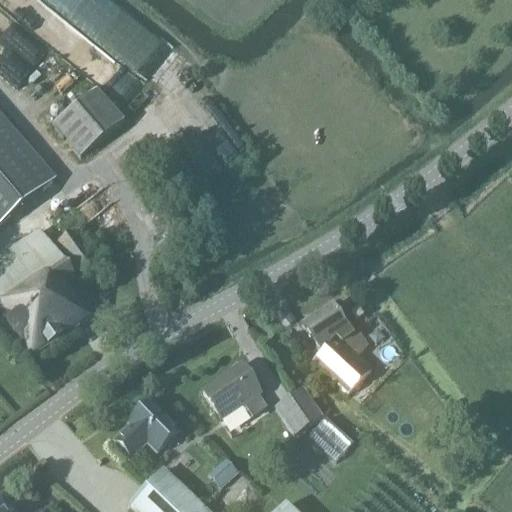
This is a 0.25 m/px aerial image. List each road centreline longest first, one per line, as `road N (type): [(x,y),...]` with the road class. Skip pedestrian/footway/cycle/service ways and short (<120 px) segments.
road 1 (tertiary): [(0,452),(69,397),(381,217),(511,112)]
road 2 (track): [(0,90),(74,178),(106,167),(137,227),(166,341)]
